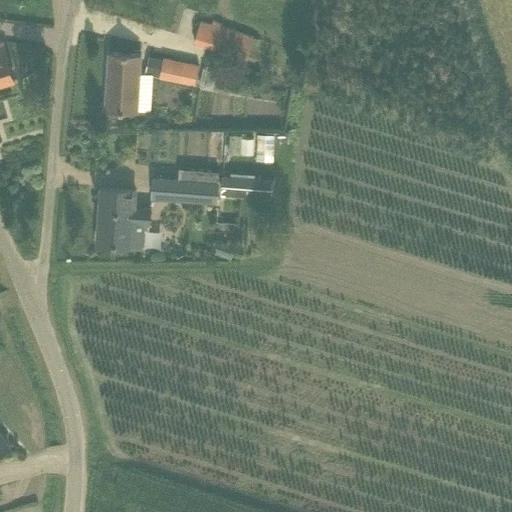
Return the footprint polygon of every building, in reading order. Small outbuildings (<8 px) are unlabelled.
[(253,34),(200,18),(193,42),(246,58),(253,34)] [(0,83),(14,80),(3,41),(0,41),(0,83)] [(138,110),(142,52),(109,50),(105,108),(138,110)] [(164,57),(149,54),(145,72),(160,74),(160,75),(195,83),(199,64),(164,57)] [(256,159),(272,159),(273,133),(257,132),(256,159)] [(217,190),(219,170),(178,167),(177,178),(154,176),(152,196),(216,200),(217,190)] [(221,193),(271,196),(272,177),(223,173),(221,193)] [(134,206),(135,189),(101,186),(97,242),(142,245),(144,222),(149,222),(150,207),(134,206)] [(222,240),(218,252),(231,257),(236,245),(222,240)] [(0,432),(0,450),(8,445),(0,432)]
